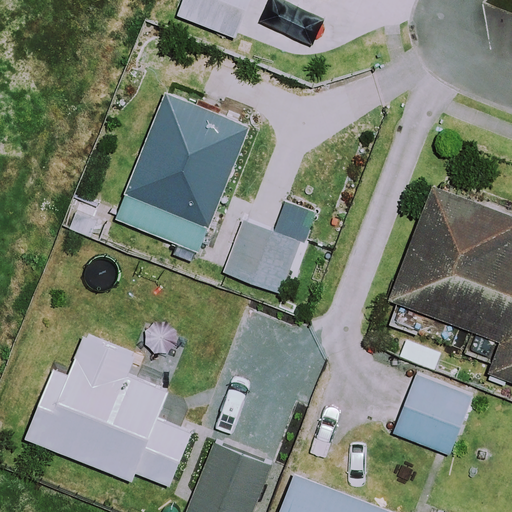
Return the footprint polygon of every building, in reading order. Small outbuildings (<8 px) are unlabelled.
[(247,0),(184,0),(179,14),(234,36),(247,0)] [(247,122),(168,90),(116,217),(195,249),(247,122)] [(415,336),(424,313),(498,340),(487,371),(511,380),(511,239),(511,236),(511,211),(435,183),(392,301),(384,324),(415,336)] [(300,239),(243,217),(222,270),(279,292),(300,239)] [(54,367),(27,436),(134,477),(137,470),(172,483),(191,432),(157,419),(169,389),(128,374),(136,354),(85,335),(70,373),(54,367)] [(469,397),(412,376),(391,432),(448,454),(469,397)] [(253,511),(273,463),(216,440),(187,511),(253,511)] [(384,511),(293,477),(280,511),(384,511)]
